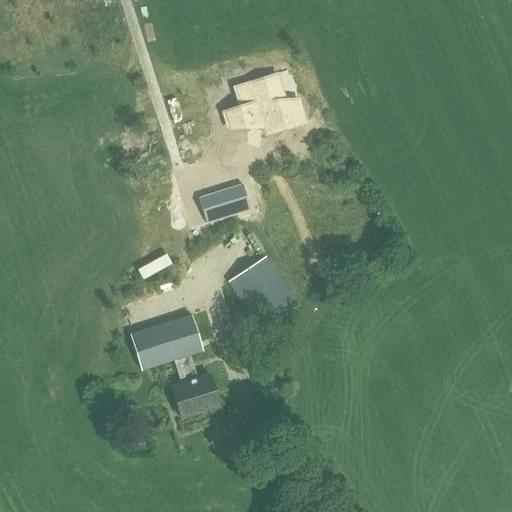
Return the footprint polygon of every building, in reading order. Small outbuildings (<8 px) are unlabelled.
[(283,100),(276,77),(242,87),(248,106),(224,113),(230,132),(250,132),(253,130),(254,129),(254,128),(254,126),(253,123),(262,122),(265,132),(266,133),(267,134),(269,134),(304,123),(297,98),(283,100)] [(42,160),(28,163),(35,190),(49,187),(42,160)] [(199,199),(206,224),(250,210),(243,186),(199,199)] [(255,208),(262,227),(301,214),(294,194),(255,208)] [(308,274),(385,230),(366,197),(289,241),(308,274)] [(227,230),(232,243),(260,231),(255,218),(227,230)] [(228,283),(260,331),(298,306),(266,258),(228,283)] [(163,325),(174,361),(189,356),(202,352),(191,316),(163,325)] [(171,388),(181,419),(220,407),(210,375),(197,380),(189,356),(174,361),(182,384),(171,388)]
